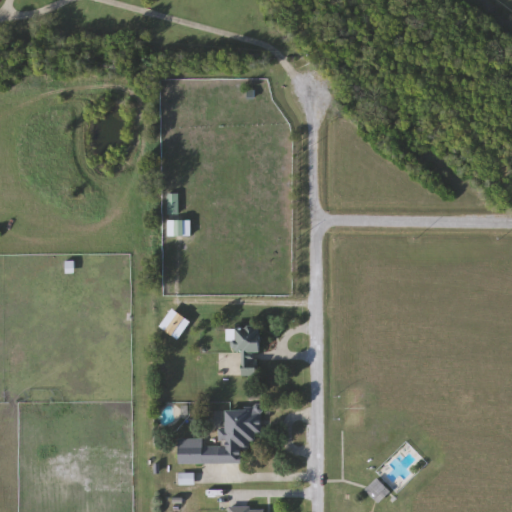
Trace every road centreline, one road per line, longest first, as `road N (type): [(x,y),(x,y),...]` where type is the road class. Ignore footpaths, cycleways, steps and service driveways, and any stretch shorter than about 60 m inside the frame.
road 1 (residential): [(305,88),(313,108),(319,511)]
road 2 (residential): [(511,224),(314,223)]
